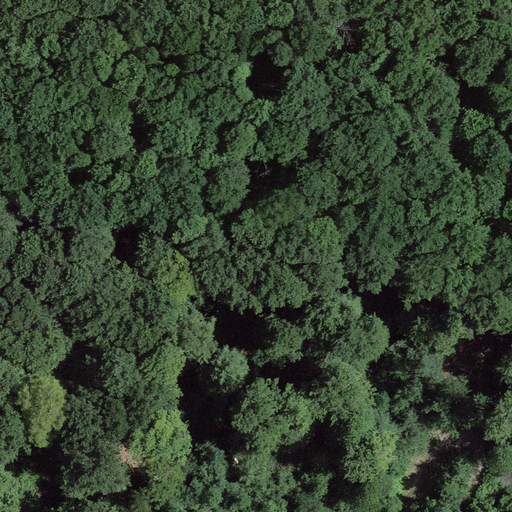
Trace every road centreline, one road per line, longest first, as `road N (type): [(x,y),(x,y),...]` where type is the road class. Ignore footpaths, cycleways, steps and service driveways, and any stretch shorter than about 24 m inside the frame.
road 1 (track): [(337,511),(328,492),(349,405),(402,306),(380,276),(301,305),(54,440),(32,511)]
road 2 (track): [(465,511),(481,456),(456,444),(407,511)]
road 3 (track): [(54,440),(0,312)]
road 4 (track): [(511,128),(460,0)]
road 5 (track): [(456,444),(511,328)]
